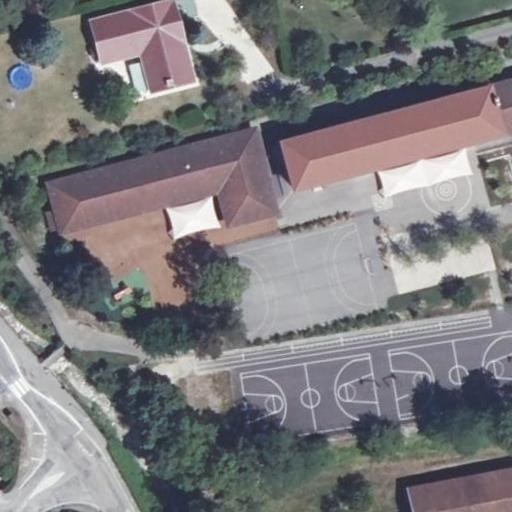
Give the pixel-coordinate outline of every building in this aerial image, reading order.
[(171,1),(160,4),(169,34),(179,31),(171,1)] [(169,34),(160,4),(91,23),(102,63),(140,53),(151,92),(193,81),(179,31),(169,34)] [(130,66),(138,97),(148,95),(140,63),(130,66)] [(511,82),(281,143),(294,190),(511,133),(511,82)] [(253,133),(227,140),(232,159),(258,152),(253,133)] [(232,159),(227,140),(50,188),(56,212),(46,215),(50,230),(61,228),(61,230),(218,189),(228,225),(274,213),(258,152),(232,159)] [(108,297),(111,306),(149,293),(140,268),(124,274),(129,289),(108,297)] [(511,511),(511,471),(409,490),(413,511),(511,511)]
